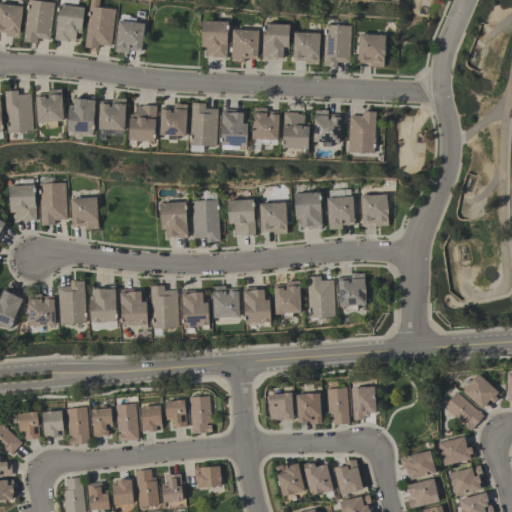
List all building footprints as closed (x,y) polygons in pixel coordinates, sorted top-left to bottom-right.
[(28,0),(54,3),(49,40),(37,39),(37,44),(23,42),(28,0)] [(89,0),(99,0),(98,8),(115,10),(110,47),(98,45),(98,50),(84,48),(89,0)] [(0,4),(22,8),(18,38),(5,37),(6,33),(0,32),(0,4)] [(84,9),(81,29),(82,29),(81,40),(75,39),(75,42),(68,41),(68,42),(54,40),(59,6),(84,9)] [(144,24),(141,53),(128,51),(128,54),(114,52),(118,21),(144,24)] [(228,30),(226,58),(212,57),(212,56),(206,55),(206,47),(201,47),(202,22),(226,23),(226,30),(228,30)] [(289,25),(288,49),(287,49),(287,51),(283,51),(282,59),(275,58),(275,60),(262,60),(263,24),(289,25)] [(351,25),(350,63),(336,63),(336,67),(322,67),(324,24),(351,25)] [(258,31),(257,59),(244,59),(244,63),(230,62),(232,30),(258,31)] [(319,34),(318,65),(305,64),(305,61),(293,61),(294,33),(319,34)] [(386,36),(385,56),(384,56),(383,68),(369,67),(369,64),(357,63),(358,34),(367,35),(367,36),(386,36)] [(61,90),(63,121),(38,123),(36,99),(44,98),(44,94),(47,94),(47,91),(61,90)] [(18,91),(18,96),(31,95),(33,132),(8,134),(7,121),(6,121),(4,92),(18,91)] [(95,102),(93,134),(67,133),(68,110),(73,111),(73,100),(86,101),(95,102)] [(125,100),(124,131),(98,131),(99,105),(107,105),(107,102),(112,103),(112,100),(125,100)] [(217,110),(215,147),(190,147),(191,104),(205,104),(205,109),(217,110)] [(187,106),(185,138),(159,137),(160,111),(170,111),(170,114),(173,114),(173,105),(180,105),(180,106),(187,106)] [(156,107),(155,121),(154,136),(153,136),(153,140),(154,140),(154,143),(129,142),(129,120),(135,120),(135,107),(142,108),(142,106),(156,107)] [(278,116),(277,142),(252,141),(253,109),(266,110),(266,119),(269,119),(269,116),(278,116)] [(328,112),(327,121),(330,121),(330,119),(340,119),(339,145),(313,144),(314,111),(328,112)] [(376,113),(374,143),(372,143),(372,149),(374,149),(373,155),(348,154),(350,116),(361,117),(362,112),(376,113)] [(242,115),(242,125),(248,126),(247,148),(220,147),(222,114),(242,115)] [(304,116),(304,123),(309,123),(308,151),(282,150),(283,114),(297,114),(297,115),(304,116)] [(65,183),(67,220),(54,221),(54,226),(40,226),(39,184),(65,183)] [(32,186),(33,193),(34,193),(36,221),(22,222),(22,219),(16,220),(15,212),(10,212),(8,188),(32,186)] [(318,194),(318,201),(320,201),(321,229),(307,230),(307,228),(300,228),(300,219),(295,220),(294,195),(318,194)] [(385,195),(386,206),(387,206),(388,227),(373,228),(373,225),(362,225),(360,196),(385,195)] [(96,197),(99,230),(85,231),(85,226),(72,228),(70,199),(96,197)] [(352,197),(354,225),(341,226),(341,229),(328,230),(326,199),(352,197)] [(217,200),(219,242),(214,242),(214,243),(205,244),(205,239),(192,240),(190,202),(217,200)] [(253,208),(255,236),(240,237),(240,235),(234,236),(233,227),(229,227),(227,203),(251,201),(251,208),(253,208)] [(185,203),(187,239),(173,240),(173,238),(166,239),(165,230),(161,230),(159,205),(185,203)] [(287,235),(273,236),(273,232),(261,233),(259,205),(285,204),(287,235)] [(364,274),(367,307),(340,309),(338,283),(347,282),(348,284),(351,284),(350,274),(364,274)] [(333,281),(335,319),(308,320),(306,278),(320,277),(320,282),(333,281)] [(84,282),(86,323),(60,325),(58,288),(70,288),(70,283),(84,282)] [(300,315),(275,316),(273,290),(283,290),(283,292),(287,292),(286,283),(299,282),(300,315)] [(177,292),(179,329),(153,330),(150,288),(164,287),(164,292),(177,292)] [(238,293),(239,319),(213,321),(211,288),(225,287),(226,296),(228,296),(228,293),(238,293)] [(115,291),(116,316),(115,316),(115,322),(91,324),(89,302),(94,302),(94,291),(105,290),(105,291),(115,291)] [(264,291),(265,302),(269,302),(270,324),(245,325),(243,294),(252,293),(251,292),(264,291)] [(21,302),(9,331),(0,327),(0,296),(2,292),(14,297),(14,298),(21,302)] [(141,293),(141,304),(147,303),(148,326),(121,327),(119,295),(128,295),(128,294),(141,293)] [(207,299),(209,326),(183,328),(181,296),(189,296),(189,295),(202,294),(202,300),(207,299)] [(52,301),(53,326),(29,327),(27,296),(40,295),(41,304),(43,304),(43,302),(52,301)] [(461,391),(481,409),(488,401),(492,404),(501,395),(477,374),(461,391)] [(327,415),(331,415),(332,425),(349,423),(345,387),(325,389),(327,415)] [(350,388),(352,420),(364,420),(363,414),(374,414),(373,387),(350,388)] [(468,432),(482,417),(455,392),(442,407),(468,432)] [(268,420),(292,419),(291,394),(267,394),(268,420)] [(295,394),(296,422),(309,422),(309,425),(320,424),(319,394),(295,394)] [(188,397),(190,433),(210,432),(208,396),(188,397)] [(184,400),(164,401),(164,419),(171,419),(171,427),(185,427),(184,400)] [(116,441),(136,440),(135,404),(115,405),(116,441)] [(139,406),(141,431),(160,430),(159,405),(139,406)] [(87,444),(85,408),(66,409),(68,445),(87,444)] [(90,409),(92,437),(106,436),(105,427),(111,427),(110,408),(90,409)] [(24,439),(38,439),(37,412),(16,413),(17,432),(24,432),(24,439)] [(42,436),(61,437),(62,412),(42,412),(42,436)] [(0,445),(13,454),(22,440),(0,425),(0,445)] [(442,466),(473,458),(470,447),(466,448),(463,437),(436,443),(442,466)] [(400,458),(406,481),(435,474),(429,450),(400,458)] [(0,475),(11,476),(10,461),(0,461),(0,456),(0,475)] [(332,467),(339,495),(362,489),(355,461),(332,467)] [(281,497),(303,492),(297,463),(274,467),(281,497)] [(309,496),(332,491),(326,464),(314,467),(313,463),(302,466),(309,496)] [(195,488),(220,486),(219,466),(194,468),(195,488)] [(454,496),(483,489),(477,466),(448,473),(454,496)] [(157,505),(155,480),(151,480),(150,469),(134,471),(138,507),(157,505)] [(181,501),(180,474),(166,475),(166,485),(161,485),(162,502),(181,501)] [(62,488),(63,511),(82,511),(82,478),(65,478),(66,487),(62,488)] [(438,501),(432,479),(404,485),(410,508),(438,501)] [(11,480),(0,480),(0,500),(12,500),(11,480)] [(113,506),(133,503),(130,480),(110,483),(113,506)] [(108,509),(107,493),(101,494),(101,483),(86,484),(88,510),(108,509)] [(490,511),(486,492),(457,500),(460,511),(490,511)] [(340,511),(370,511),(366,495),(338,502),(340,511)]
